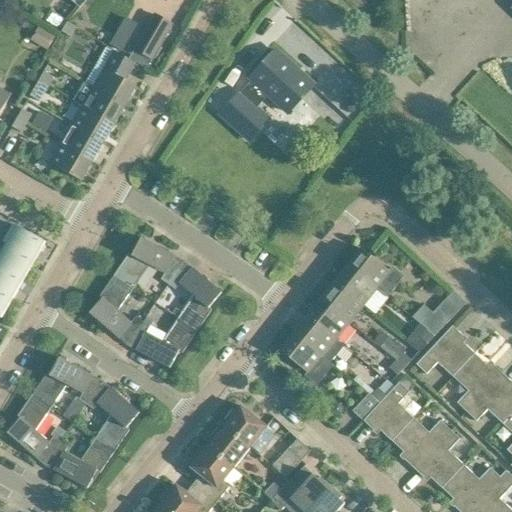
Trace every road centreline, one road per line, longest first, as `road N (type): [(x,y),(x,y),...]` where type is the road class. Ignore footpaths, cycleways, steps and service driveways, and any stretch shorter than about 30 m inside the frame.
road 1 (residential): [(286,301),(353,219),(383,214),(511,327)]
road 2 (unclassified): [(511,187),(308,0)]
road 3 (residential): [(410,511),(242,355)]
road 4 (residential): [(286,301),(112,186)]
road 5 (residential): [(189,418),(42,309)]
road 6 (residential): [(112,186),(175,75)]
